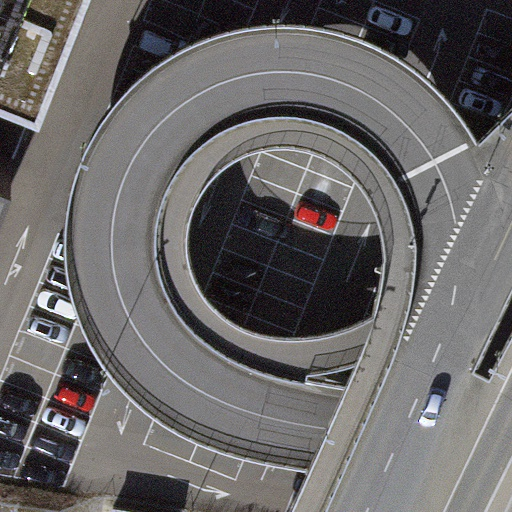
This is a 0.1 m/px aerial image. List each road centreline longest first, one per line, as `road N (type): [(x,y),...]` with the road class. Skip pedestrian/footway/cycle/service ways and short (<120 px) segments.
road 1 (secondary): [(511,193),(458,304),(409,511)]
road 2 (primary): [(511,396),(418,511)]
